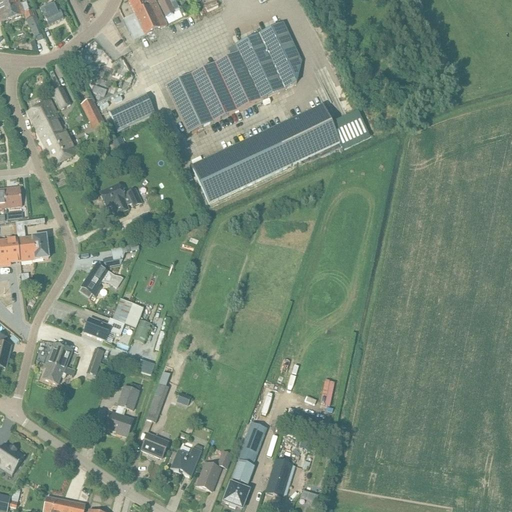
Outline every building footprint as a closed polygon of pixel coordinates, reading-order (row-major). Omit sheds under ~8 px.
[(19,0),(0,0),(0,14),(22,7),(21,5),(19,0)] [(134,42),(143,38),(167,27),(158,8),(154,0),(150,0),(145,3),(144,0),(127,0),(135,15),(124,20),(134,42)] [(169,25),(176,22),(173,16),(175,15),(168,0),(163,0),(158,2),(169,25)] [(42,14),(44,18),(48,27),(63,20),(57,7),(55,2),(40,9),(42,14)] [(21,5),(22,7),(0,14),(0,22),(1,24),(24,15),(26,21),(34,18),(31,11),(29,11),(26,3),(21,5)] [(307,38),(314,34),(308,21),(301,25),(307,38)] [(301,63),(283,25),(259,36),(284,90),(296,84),(301,63)] [(235,47),(238,55),(238,54),(260,101),(284,90),(259,36),(235,47)] [(334,84),(340,80),(323,49),(317,53),(334,84)] [(238,54),(238,55),(214,66),(236,113),(260,101),(238,54)] [(190,77),(212,124),(236,113),(214,66),(190,77)] [(166,88),(188,135),(212,124),(190,77),(166,88)] [(95,87),(93,93),(104,98),(107,92),(95,87)] [(52,94),(61,112),(70,108),(72,107),(63,89),(52,94)] [(330,95),(337,108),(343,105),(336,92),(330,95)] [(109,114),(115,128),(118,133),(155,116),(146,97),(109,114)] [(80,106),(95,139),(108,132),(92,100),(80,106)] [(49,102),(27,113),(36,131),(59,120),(49,102)] [(322,107),(296,119),(314,157),(339,145),(322,107)] [(270,132),(287,169),(314,157),(296,119),(270,132)] [(36,131),(47,154),(61,147),(57,138),(65,133),(59,120),(36,131)] [(287,169),(270,132),(244,144),(261,181),(287,169)] [(63,164),(77,156),(65,133),(57,138),(61,147),(47,154),(54,168),(63,164)] [(111,142),(117,154),(126,150),(120,137),(111,142)] [(244,144),(218,156),(217,156),(235,193),(261,181),(244,144)] [(209,206),(235,193),(217,156),(191,169),(209,206)] [(132,204),(134,208),(142,204),(135,190),(127,194),(128,195),(124,197),(118,186),(109,190),(100,194),(106,208),(113,205),(118,216),(128,211),(126,207),(132,204)] [(6,210),(21,208),(19,189),(4,191),(6,210)] [(131,222),(135,229),(150,223),(147,215),(131,222)] [(17,241),(20,263),(48,260),(46,237),(17,241)] [(0,242),(0,268),(10,268),(10,264),(20,263),(17,241),(0,242)] [(110,250),(112,259),(103,261),(104,269),(123,265),(122,255),(131,253),(129,246),(110,250)] [(114,277),(96,266),(81,288),(82,289),(80,291),(81,294),(89,299),(92,295),(95,297),(101,289),(96,286),(99,282),(109,285),(114,277)] [(113,321),(136,330),(143,310),(120,302),(113,321)] [(165,319),(161,330),(166,332),(170,320),(165,319)] [(83,335),(105,343),(108,333),(120,338),(125,326),(110,320),(107,327),(89,320),(83,335)] [(140,321),(132,341),(143,345),(150,325),(140,321)] [(161,332),(155,352),(160,353),(166,334),(161,332)] [(0,368),(6,370),(11,348),(6,346),(8,340),(0,337),(0,368)] [(54,344),(49,356),(59,360),(59,362),(68,365),(73,352),(54,344)] [(103,352),(95,349),(86,373),(96,377),(101,363),(100,363),(103,352)] [(59,360),(49,356),(44,370),(46,371),(42,381),(58,387),(61,379),(64,380),(66,375),(73,378),(76,372),(66,369),(68,365),(59,362),(59,360)] [(136,374),(151,378),(155,366),(140,361),(136,374)] [(145,421),(155,424),(169,389),(165,388),(170,376),(164,374),(145,421)] [(324,381),(320,404),(333,406),(336,383),(324,381)] [(120,437),(127,439),(130,429),(132,421),(122,418),(125,410),(132,412),(138,393),(139,393),(141,388),(131,384),(129,390),(123,388),(117,407),(115,416),(110,414),(105,430),(121,435),(120,437)] [(180,394),(176,404),(187,408),(191,398),(180,394)] [(305,417),(302,428),(328,436),(331,425),(305,417)] [(255,426),(251,424),(238,456),(255,462),(267,430),(255,426)] [(141,452),(161,461),(168,444),(148,436),(141,452)] [(0,468),(12,476),(11,477),(12,477),(25,458),(24,458),(5,446),(5,445),(0,451),(0,468)] [(170,471),(191,479),(201,453),(203,449),(196,446),(194,450),(192,450),(189,457),(178,452),(170,470),(170,471)] [(218,467),(226,470),(231,458),(223,454),(218,467)] [(292,467),(275,462),(265,494),(282,500),(292,467)] [(236,508),(242,511),(249,493),(242,490),(244,485),(247,487),(254,470),(239,464),(232,481),(233,481),(231,486),(224,504),(229,506),(229,508),(235,510),(236,508)] [(197,488),(211,493),(215,484),(220,471),(205,465),(200,478),(197,488)] [(9,508),(16,510),(20,493),(16,492),(11,500),(9,508)] [(306,501),(312,503),(315,496),(308,494),(306,501)] [(0,511),(7,511),(9,508),(11,500),(0,497),(0,511)] [(43,511),(84,511),(85,507),(46,499),(43,511)]
